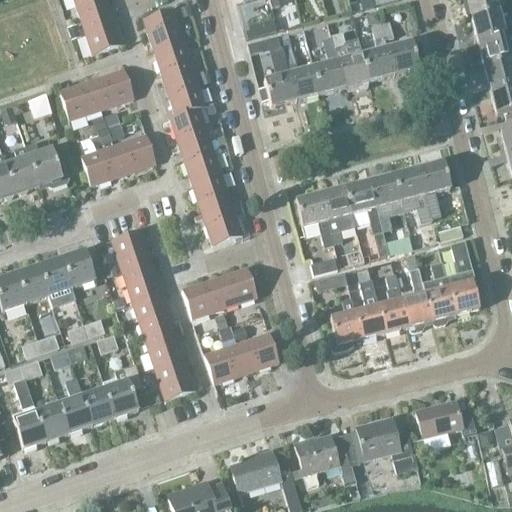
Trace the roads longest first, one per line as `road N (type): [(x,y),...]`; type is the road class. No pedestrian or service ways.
road 1 (residential): [(508,347),(510,322),(426,0)]
road 2 (residential): [(314,404),(0,505)]
road 3 (residential): [(273,249),(208,0)]
road 4 (residential): [(0,266),(82,239),(78,223),(175,192)]
road 5 (residential): [(508,347),(484,361),(314,404)]
road 6 (residential): [(314,404),(273,249)]
road 7 (residential): [(136,55),(175,192)]
